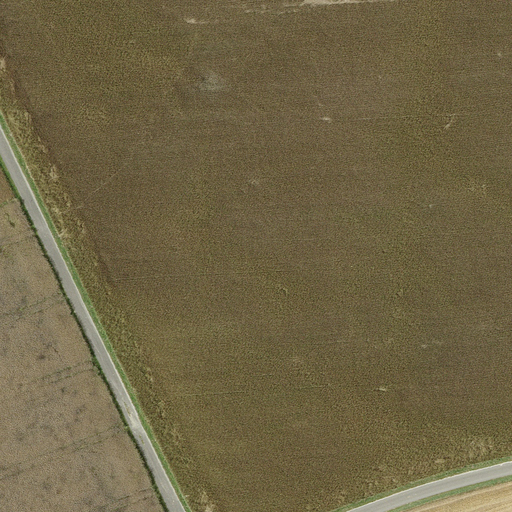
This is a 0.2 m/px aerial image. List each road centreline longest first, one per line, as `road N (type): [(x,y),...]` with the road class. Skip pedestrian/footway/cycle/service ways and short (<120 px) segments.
road 1 (track): [(178,511),(0,133)]
road 2 (unclassified): [(372,511),(511,471)]
